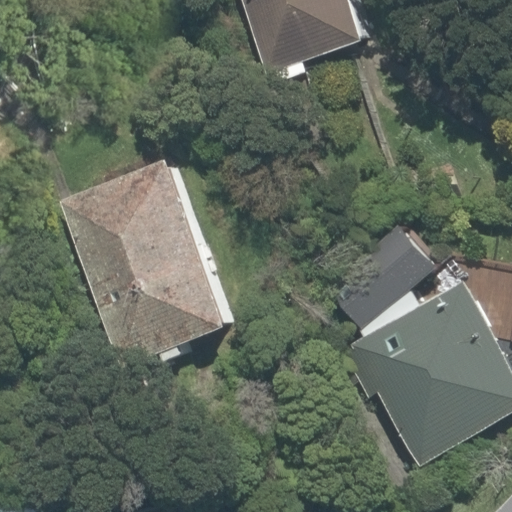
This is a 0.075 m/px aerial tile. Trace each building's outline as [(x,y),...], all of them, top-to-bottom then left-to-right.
[(373,43),(362,0),(241,0),(259,71),(373,43)] [(242,326),(163,139),(48,188),(127,375),(242,326)] [(511,415),(511,349),(465,276),(347,352),(424,472),(479,437),(511,415)] [(0,473),(0,511),(14,511),(50,511),(52,477),(0,473)] [(207,511),(205,501),(148,511),(207,511)]
